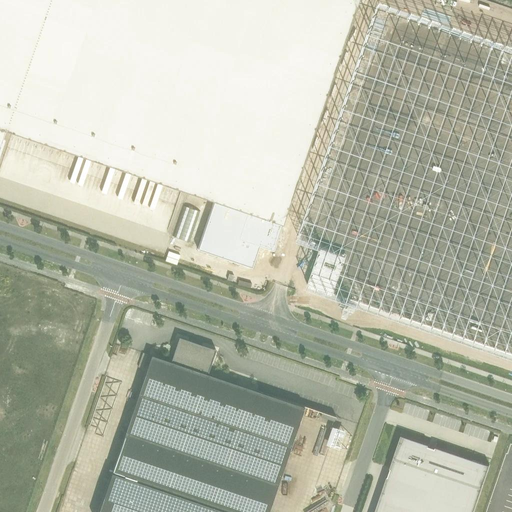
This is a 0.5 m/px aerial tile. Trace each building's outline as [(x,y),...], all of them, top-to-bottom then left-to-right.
[(0,0),(0,147),(6,130),(12,133),(182,190),(189,193),(204,198),(214,201),(198,249),(220,257),(222,258),(233,261),(252,268),(258,249),(259,246),(273,251),(277,240),(279,233),(351,20),(356,7),(358,0),(0,0)] [(279,233),(277,240),(319,254),(308,287),(511,355),(511,48),(394,8),(388,6),(379,3),(378,6),(375,14),(356,7),(351,20),(371,27),(299,239),(322,247),(321,248),(297,239),(279,233)] [(249,277),(247,281),(245,288),(261,293),(267,276),(251,270),(249,277)] [(0,282),(0,511),(24,511),(92,314),(0,282)] [(112,471),(97,511),(268,511),(304,407),(207,374),(216,349),(179,337),(170,361),(151,355),(112,471)] [(387,476),(375,511),(473,511),(489,465),(436,447),(436,449),(428,446),(428,445),(427,444),(401,435),(390,468),(391,469),(388,476),(387,476)]
